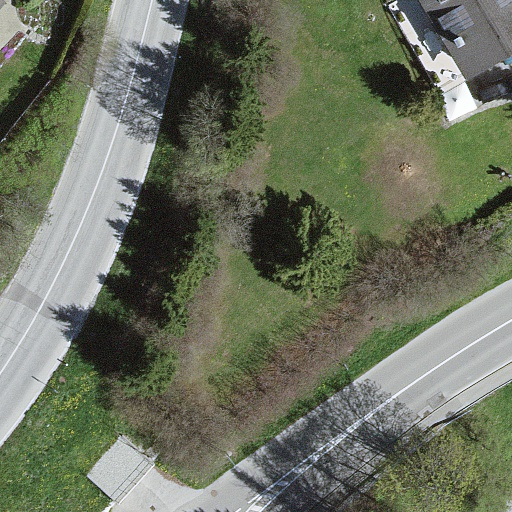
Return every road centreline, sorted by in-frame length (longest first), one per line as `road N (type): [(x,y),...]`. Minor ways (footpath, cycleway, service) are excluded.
road 1 (secondary): [(0,375),(102,177),(149,0)]
road 2 (secondary): [(511,321),(385,400),(249,511)]
